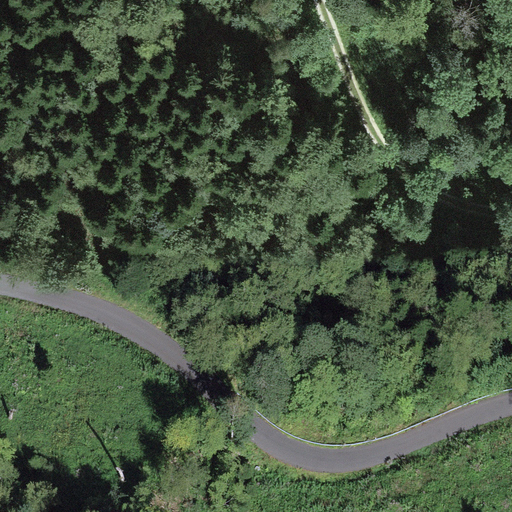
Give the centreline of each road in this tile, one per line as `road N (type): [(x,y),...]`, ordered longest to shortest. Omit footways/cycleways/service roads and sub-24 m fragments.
road 1 (unclassified): [(0,282),(107,314),(301,456),(351,459),(511,401)]
road 2 (track): [(319,0),(396,172),(449,202),(511,211)]
